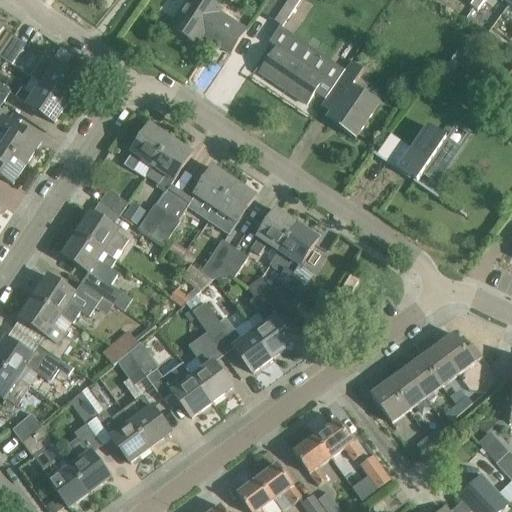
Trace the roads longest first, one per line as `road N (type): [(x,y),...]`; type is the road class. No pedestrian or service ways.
road 1 (residential): [(133,511),(414,314),(434,285)]
road 2 (residential): [(434,285),(405,255),(134,76)]
road 3 (residential): [(0,267),(134,76)]
road 4 (residential): [(134,76),(18,0)]
